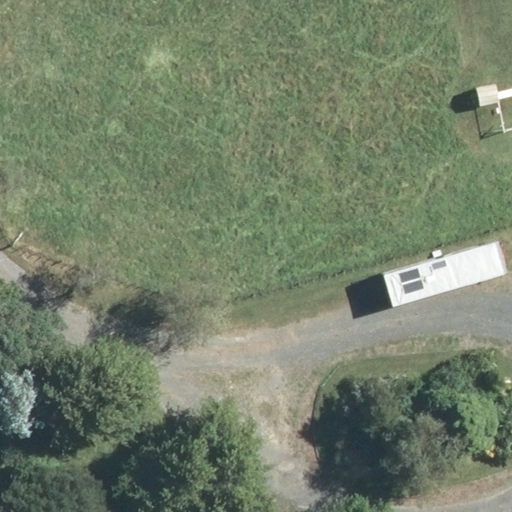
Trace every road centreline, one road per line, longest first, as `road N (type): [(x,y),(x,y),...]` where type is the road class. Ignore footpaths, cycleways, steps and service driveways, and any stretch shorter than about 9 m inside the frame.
road 1 (unknown): [(229,454),(247,342),(262,327),(448,288),(476,292),(511,318)]
road 2 (unknown): [(0,309),(110,371),(229,454)]
road 3 (unknown): [(229,454),(257,476),(339,511)]
